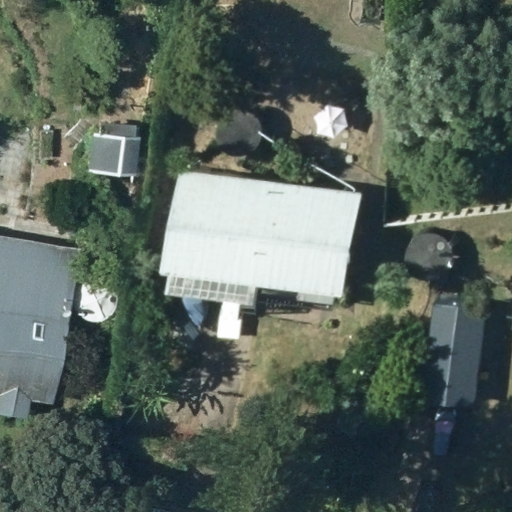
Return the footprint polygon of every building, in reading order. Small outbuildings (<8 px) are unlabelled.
[(132,179),(136,142),(100,138),(96,175),(132,179)] [(363,195),(185,169),(169,277),(173,277),(170,299),(261,312),(265,288),(347,300),(363,195)] [(412,260),(418,266),(425,269),(433,271),(440,269),(447,265),(452,259),(455,252),(455,244),(453,236),(448,230),(442,226),(435,224),(427,224),(420,227),(414,232),(410,238),(408,245),(409,253),(412,260)] [(76,252),(0,239),(0,419),(21,422),(24,406),(50,409),(76,252)] [(79,310),(85,316),(92,320),(99,321),(107,319),(114,315),(119,309),(122,302),(122,294),(120,287),(115,280),(109,276),(101,274),(94,274),(87,277),(81,282),(77,288),(75,296),(76,303),(79,310)] [(477,408),(488,306),(438,301),(427,403),(477,408)]
